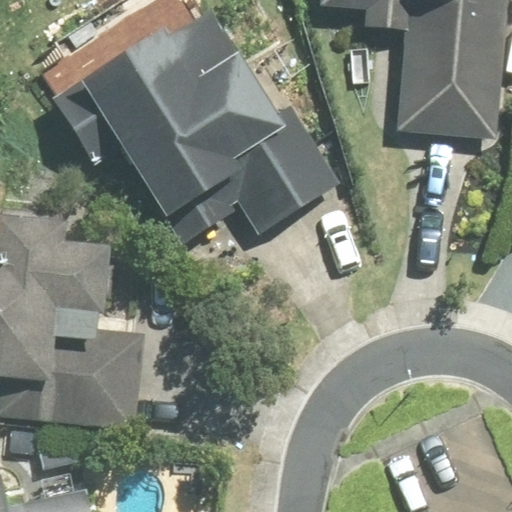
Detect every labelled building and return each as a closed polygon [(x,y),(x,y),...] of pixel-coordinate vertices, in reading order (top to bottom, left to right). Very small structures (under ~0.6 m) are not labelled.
[(362,20),(403,24),(395,126),(494,134),(504,0),(351,0),(364,1),(362,20)] [(153,12),(72,62),(79,74),(53,90),(95,157),(118,140),(182,240),(233,206),(229,203),(236,197),(257,230),(337,177),(287,97),(274,107),(210,1),(164,28),(153,12)] [(112,260),(99,258),(101,234),(54,231),(57,211),(0,206),(0,410),(138,423),(146,330),(90,326),(91,304),(99,305),(101,292),(109,294),(112,260)] [(10,447),(32,450),(34,431),(12,429),(10,447)] [(66,441),(36,448),(40,466),(68,459),(66,441)] [(0,511),(90,511),(85,486),(8,500),(0,463),(0,511)]
